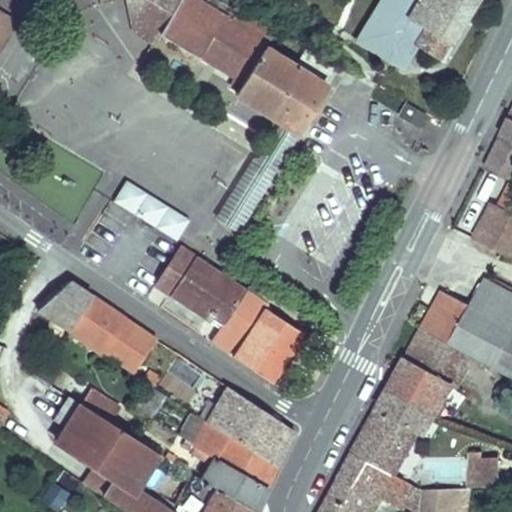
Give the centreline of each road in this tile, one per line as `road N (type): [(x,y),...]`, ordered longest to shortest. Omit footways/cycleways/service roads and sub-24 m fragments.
road 1 (secondary): [(511,39),(385,299),(330,434)]
road 2 (residential): [(330,434),(0,216)]
